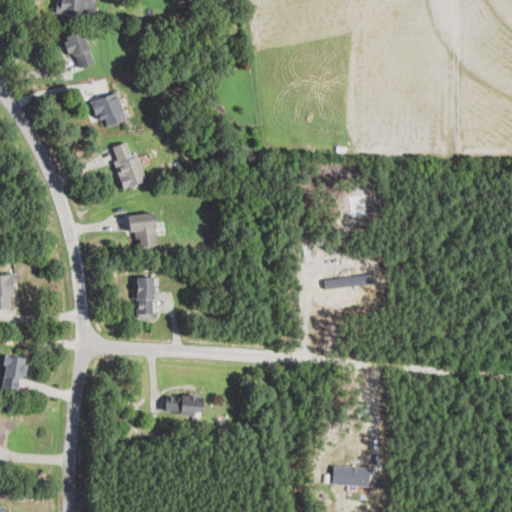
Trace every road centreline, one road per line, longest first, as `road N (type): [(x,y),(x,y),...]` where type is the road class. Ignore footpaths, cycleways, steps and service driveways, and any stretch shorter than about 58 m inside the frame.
road 1 (residential): [(0,86),(42,145),(76,268),(85,341),(67,511)]
road 2 (residential): [(511,374),(85,341)]
